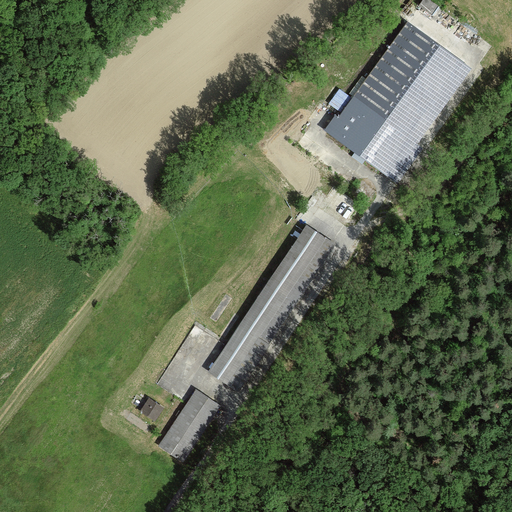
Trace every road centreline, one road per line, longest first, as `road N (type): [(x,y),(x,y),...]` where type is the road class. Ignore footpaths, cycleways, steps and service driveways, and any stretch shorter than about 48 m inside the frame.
road 1 (track): [(511,104),(428,199),(360,227)]
road 2 (track): [(0,421),(109,267)]
